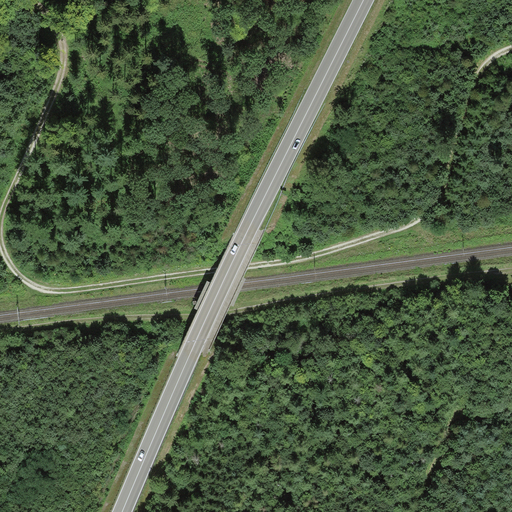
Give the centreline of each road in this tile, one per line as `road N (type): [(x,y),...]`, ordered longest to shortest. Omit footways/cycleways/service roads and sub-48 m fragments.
road 1 (track): [(0,242),(23,280),(65,294),(297,259),(388,230),(430,208),(475,79),(491,55),(511,46)]
road 2 (primary): [(364,0),(193,343),(120,511)]
road 3 (track): [(187,317),(511,270)]
road 4 (track): [(31,0),(79,33),(0,217)]
road 5 (track): [(416,511),(511,285)]
road 6 (track): [(187,317),(0,332)]
road 7 (track): [(511,235),(409,249),(388,230)]
